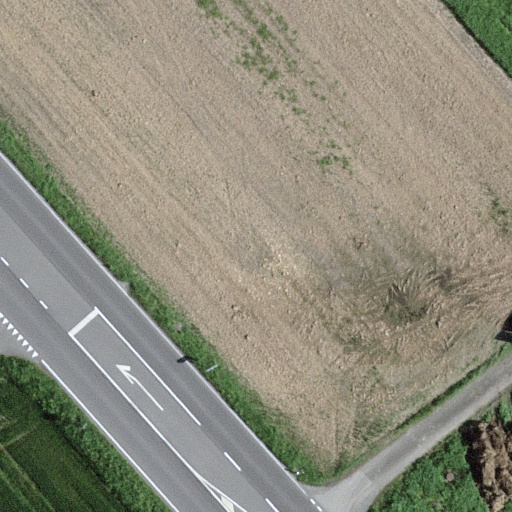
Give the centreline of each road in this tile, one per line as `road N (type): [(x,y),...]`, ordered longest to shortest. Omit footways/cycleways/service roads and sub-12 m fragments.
road 1 (primary): [(0,243),(245,511)]
road 2 (unclassified): [(511,367),(329,511)]
